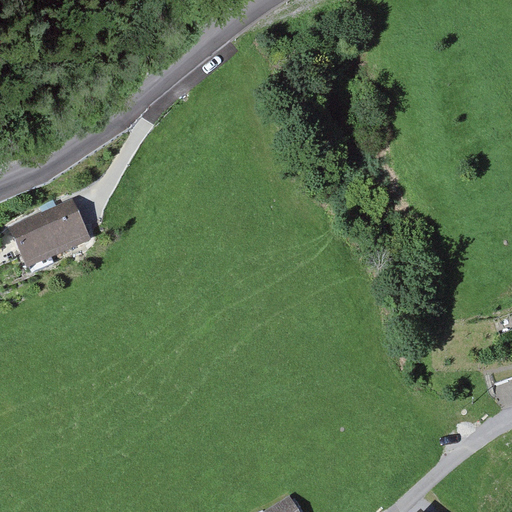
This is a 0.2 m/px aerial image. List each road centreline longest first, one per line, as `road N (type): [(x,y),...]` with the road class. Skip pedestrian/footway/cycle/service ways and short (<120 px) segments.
road 1 (tertiary): [(0,180),(61,153),(262,0)]
road 2 (track): [(511,423),(401,511)]
